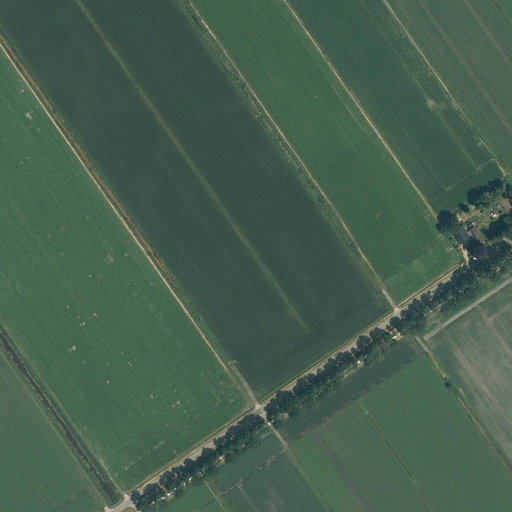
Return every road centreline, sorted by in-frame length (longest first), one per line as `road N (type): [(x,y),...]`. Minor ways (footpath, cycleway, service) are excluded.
road 1 (tertiary): [(115,511),(511,236)]
road 2 (track): [(107,511),(0,356)]
